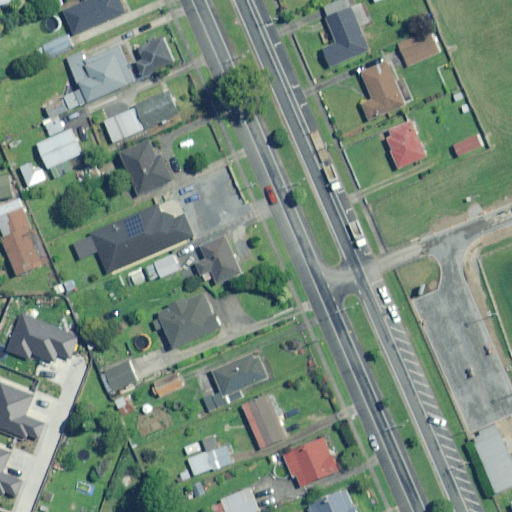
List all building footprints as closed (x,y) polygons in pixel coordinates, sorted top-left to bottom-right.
[(0,0),(0,10),(6,8),(4,5),(15,0),(0,0)] [(66,0),(51,0),(55,10),(68,5),(66,0)] [(84,0),(85,2),(63,12),(73,36),(126,13),(120,0),(84,0)] [(330,67),(370,50),(359,26),(369,21),(362,3),(348,9),(344,0),(340,0),(324,7),(339,44),(323,51),(330,67)] [(439,53),(431,33),(399,46),(408,66),(439,53)] [(74,46),(69,35),(43,47),(48,58),(74,46)] [(130,70),(119,43),(95,52),(94,50),(69,60),(80,89),(75,91),(81,106),(136,83),(130,70)] [(405,105),(387,63),(362,74),(373,100),(363,104),(370,120),(405,105)] [(136,108),(145,129),(178,115),(168,92),(135,106),(136,108)] [(44,106),(49,119),(75,109),(70,96),(44,106)] [(145,129),(136,108),(105,121),(114,143),(145,129)] [(80,109),(45,125),(51,137),(86,121),(80,109)] [(426,158),(412,124),(385,135),(399,169),(426,158)] [(84,154),(74,130),(38,144),(49,169),(60,164),(64,173),(73,169),(69,160),(84,154)] [(481,147),(476,135),(453,145),(458,157),(481,147)] [(157,159),(150,142),(122,153),(139,195),(173,181),(163,157),(157,159)] [(97,177),(93,166),(78,172),(82,183),(97,177)] [(0,202),(15,198),(7,173),(0,175),(0,202)] [(178,198),(159,206),(73,242),(80,259),(98,252),(107,274),(194,238),(185,215),(178,198)] [(42,267),(20,201),(0,207),(0,227),(16,275),(42,267)] [(241,275),(226,237),(201,247),(207,260),(195,265),(203,283),(215,278),(218,284),(241,275)] [(181,270),(175,255),(146,266),(152,282),(181,270)] [(145,280),(141,269),(127,274),(132,286),(145,280)] [(67,290),(69,294),(77,289),(72,279),(54,288),(57,295),(67,290)] [(220,329),(204,291),(168,306),(170,310),(151,318),(156,330),(163,327),(173,350),(220,329)] [(66,323),(46,316),(43,324),(63,331),(66,323)] [(102,344),(95,330),(83,335),(90,350),(102,344)] [(244,397),(241,389),(267,379),(258,355),(216,371),(223,391),(204,398),(209,411),(244,397)] [(136,382),(127,362),(105,372),(114,392),(136,382)] [(185,386),(179,372),(152,384),(157,395),(161,397),(185,386)] [(129,396),(116,401),(122,417),(135,411),(129,396)] [(286,438),(268,396),(242,407),(261,449),(286,438)] [(511,486),(511,460),(496,425),(470,436),(495,494),(511,486)] [(206,453),(213,470),(233,462),(226,445),(219,448),(214,435),(201,440),(206,453)] [(339,471),(325,437),(285,454),(300,488),(339,471)] [(213,470),(206,453),(189,460),(195,477),(213,470)] [(188,467),(177,471),(182,482),(193,478),(188,467)] [(45,483),(22,474),(11,502),(34,511),(45,483)] [(259,511),(249,489),(215,503),(200,510),(200,511),(259,511)] [(351,509),(344,493),(310,506),(312,511),(355,511),(354,508),(351,509)]
